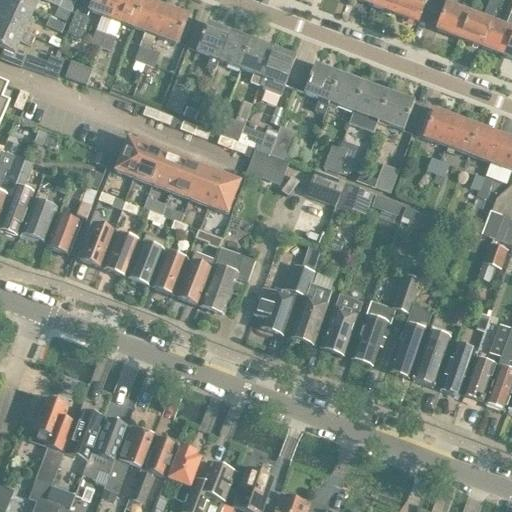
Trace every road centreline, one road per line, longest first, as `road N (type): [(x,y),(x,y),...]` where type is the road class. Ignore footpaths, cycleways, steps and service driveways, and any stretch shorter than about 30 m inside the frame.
road 1 (tertiary): [(511,486),(38,311)]
road 2 (residential): [(511,100),(249,0)]
road 3 (residential): [(0,68),(245,163)]
